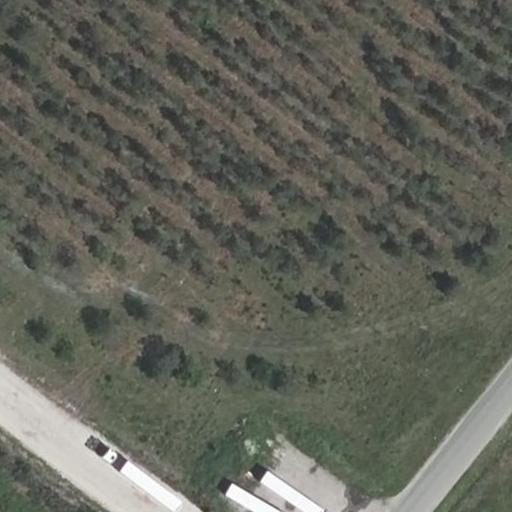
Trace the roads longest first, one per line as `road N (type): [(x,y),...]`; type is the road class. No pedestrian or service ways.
road 1 (track): [(0,388),(161,511)]
road 2 (unclassified): [(408,511),(511,381)]
